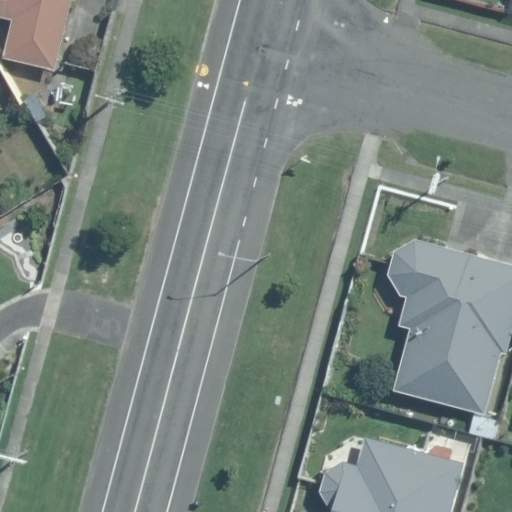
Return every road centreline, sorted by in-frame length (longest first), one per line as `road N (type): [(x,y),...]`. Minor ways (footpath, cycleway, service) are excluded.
road 1 (secondary): [(259,42),(134,511)]
road 2 (residential): [(259,42),(511,112)]
